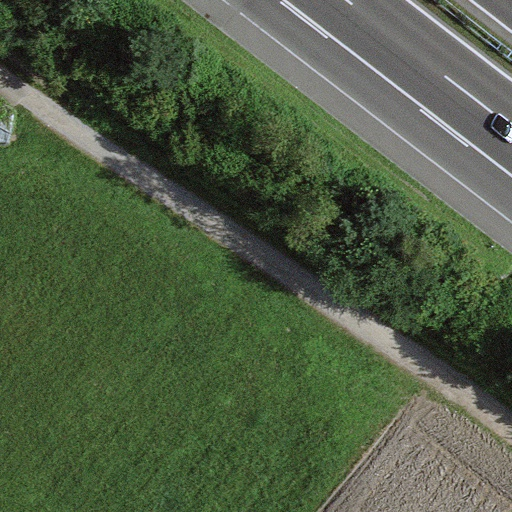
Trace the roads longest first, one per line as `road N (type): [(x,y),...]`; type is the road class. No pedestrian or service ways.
road 1 (track): [(0,76),(511,434)]
road 2 (motorway): [(254,0),(511,197)]
road 3 (motorway): [(327,0),(511,144)]
